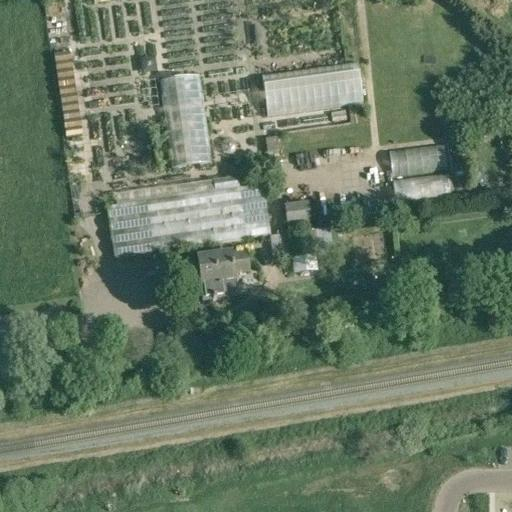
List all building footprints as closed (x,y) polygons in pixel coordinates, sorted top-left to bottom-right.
[(54,56),(66,139),(82,137),(70,53),(54,56)] [(177,90),(209,88),(208,79),(176,81),(177,90)] [(267,130),(293,127),(292,115),(294,114),(293,102),(264,105),(267,130)] [(373,128),(372,106),(298,109),(298,131),(373,128)] [(448,182),(447,153),(394,157),(396,185),(448,182)] [(266,212),(263,186),(240,189),(238,178),(113,196),(115,208),(108,209),(114,259),(270,237),(266,212)] [(283,207),(286,228),(311,225),(308,204),(283,207)] [(332,254),(329,231),(314,233),(313,232),(269,238),(272,259),(288,257),(289,261),(318,257),(317,256),(332,254)] [(197,260),(203,302),(225,299),(222,283),(234,281),(233,274),(248,272),(246,254),(231,256),(231,255),(197,260)]
